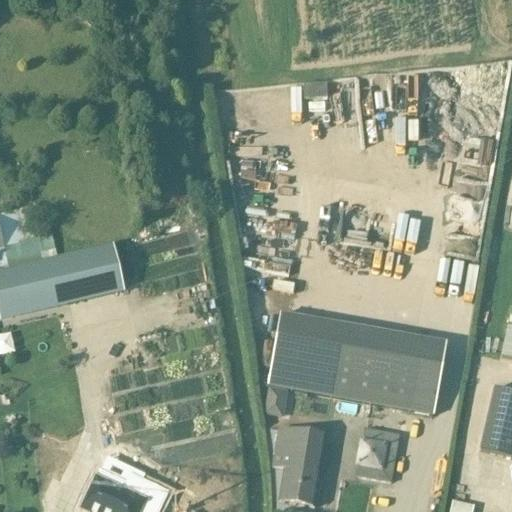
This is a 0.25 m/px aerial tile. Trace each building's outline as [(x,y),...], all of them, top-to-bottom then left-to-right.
[(51,238),(35,242),(27,210),(0,216),(0,273),(7,271),(8,273),(19,269),(18,268),(25,267),(25,268),(56,259),(51,238)] [(0,279),(0,319),(0,321),(118,293),(109,253),(0,279)] [(467,291),(472,261),(456,258),(451,289),(467,291)] [(432,418),(444,347),(278,318),(266,389),(432,418)] [(283,421),(287,393),(268,390),(263,418),(283,421)] [(511,396),(492,391),(478,454),(511,461),(511,462),(511,461),(511,396)] [(277,504),(314,510),(326,440),(278,432),(271,470),(283,472),(277,504)] [(356,482),(389,487),(395,452),(362,447),(356,482)] [(123,491),(94,478),(76,511),(160,511),(166,501),(127,481),(123,491)] [(456,501),(452,511),(477,511),(479,507),(456,501)]
